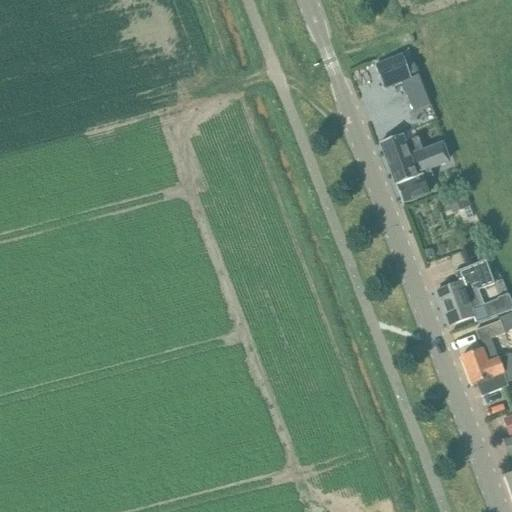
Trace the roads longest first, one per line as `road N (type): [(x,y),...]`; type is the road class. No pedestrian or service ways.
road 1 (secondary): [(500,511),(306,0)]
road 2 (track): [(176,93),(275,76),(354,126)]
